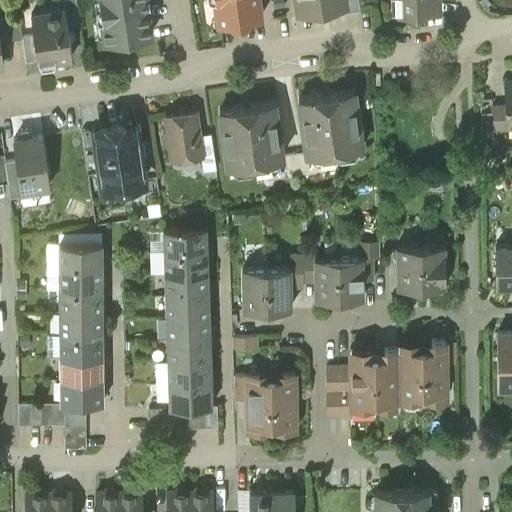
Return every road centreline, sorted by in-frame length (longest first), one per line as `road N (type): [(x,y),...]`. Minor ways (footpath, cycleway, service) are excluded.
road 1 (residential): [(190,63),(309,32),(411,41),(467,29)]
road 2 (residential): [(9,463),(0,200)]
road 3 (residential): [(400,309),(307,325),(310,453)]
road 4 (residential): [(119,458),(119,257)]
road 5 (residential): [(230,456),(224,257)]
road 6 (residential): [(0,91),(107,90),(160,80),(190,63)]
